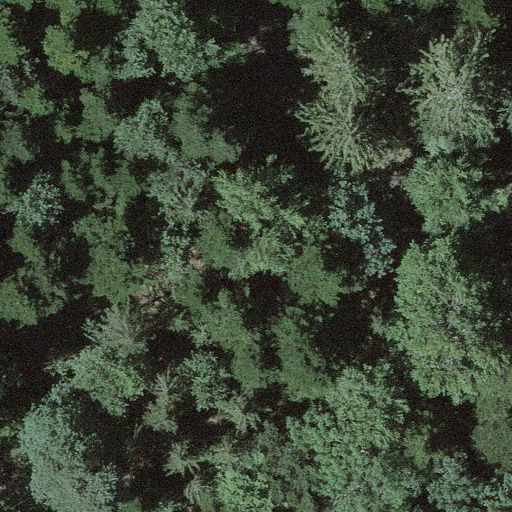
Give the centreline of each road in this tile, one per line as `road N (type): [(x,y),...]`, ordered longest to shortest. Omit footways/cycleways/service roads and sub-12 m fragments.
road 1 (track): [(511,229),(439,214),(344,150),(282,64),(261,0)]
road 2 (track): [(511,453),(458,386),(415,299),(416,199)]
